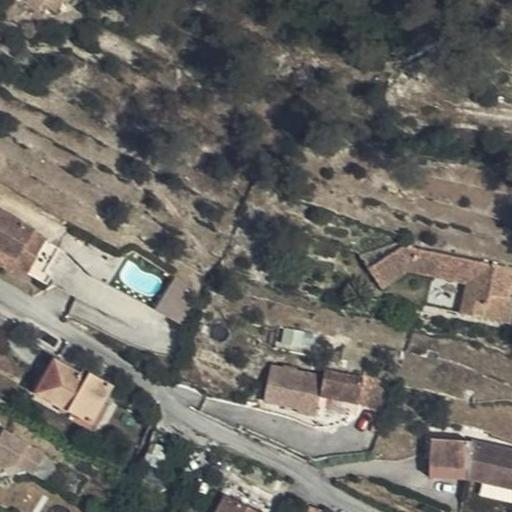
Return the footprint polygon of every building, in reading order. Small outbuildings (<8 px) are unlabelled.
[(34,0),(32,3),(49,14),(55,7),(65,15),(74,0),(34,0)] [(30,223),(0,207),(0,258),(8,263),(12,256),(28,225),(30,223)] [(41,233),(28,225),(12,256),(25,263),(41,233)] [(367,234),(361,238),(428,272),(436,259),(469,265),(470,260),(367,234)] [(323,260),(333,276),(336,282),(341,279),(367,264),(426,277),(423,300),(467,310),(470,290),(465,288),(469,265),(436,259),(428,272),(361,238),(323,260)] [(158,309),(184,322),(201,289),(175,276),(158,309)] [(467,310),(423,300),(422,309),(467,317),(467,310)] [(43,343),(27,375),(81,404),(101,366),(82,355),(78,361),(43,343)] [(315,412),(322,370),(272,361),(265,403),(315,412)] [(358,412),(363,370),(326,366),(322,407),(358,412)] [(36,438),(0,418),(0,450),(8,449),(27,457),(36,438)] [(457,489),(456,504),(485,511),(506,511),(511,492),(511,480),(465,465),(417,462),(415,487),(457,489)] [(255,511),(262,498),(267,490),(224,467),(216,481),(220,484),(205,511),(255,511)] [(415,500),(456,504),(457,489),(415,487),(415,500)] [(262,498),(255,511),(267,511),(272,504),(262,498)]
